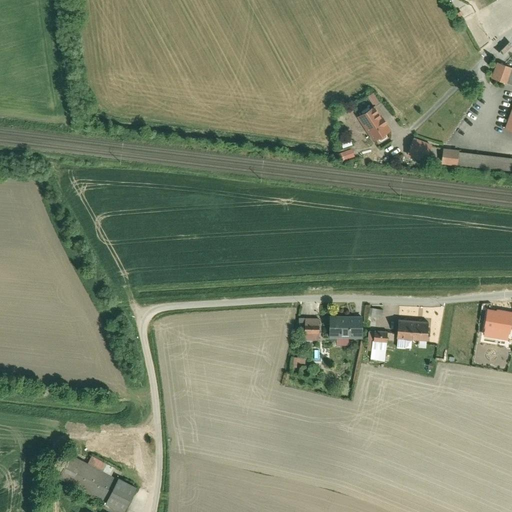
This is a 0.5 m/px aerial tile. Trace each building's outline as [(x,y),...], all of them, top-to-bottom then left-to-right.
[(493,78),(508,83),(511,72),(511,68),(498,63),(493,78)] [(368,97),(375,107),(378,105),(382,103),(375,92),(368,97)] [(375,107),(359,117),(375,142),(394,130),(378,105),(375,107)] [(434,145),(415,138),(410,155),(412,156),(428,162),(430,155),(434,145)] [(356,157),(353,149),(343,152),(345,160),(356,157)] [(461,152),(445,150),(443,164),(460,166),(461,152)] [(511,157),(461,152),(460,166),(511,171),(511,157)] [(385,309),(372,307),(370,316),(383,318),(385,309)] [(511,329),(511,311),(497,309),(497,310),(488,309),(484,337),(509,341),(510,335),(511,335),(511,329)] [(321,318),(300,317),(300,326),(307,327),(307,340),(320,341),(321,318)] [(364,317),(331,317),(331,339),(364,339),(364,317)] [(431,321),(399,319),(398,338),(400,338),(408,339),(419,340),(428,340),(429,340),(431,321)] [(386,361),(389,331),(370,330),(368,350),(373,351),(372,360),(386,361)] [(408,339),(400,338),(399,348),(407,348),(408,339)] [(428,348),(428,340),(419,340),(419,347),(428,348)] [(306,357),(295,357),(295,368),(298,368),(298,364),(306,364),(306,357)] [(121,511),(125,511),(139,487),(119,477),(118,479),(113,476),(117,469),(95,458),(91,466),(72,456),(61,478),(108,502),(107,504),(121,511)]
